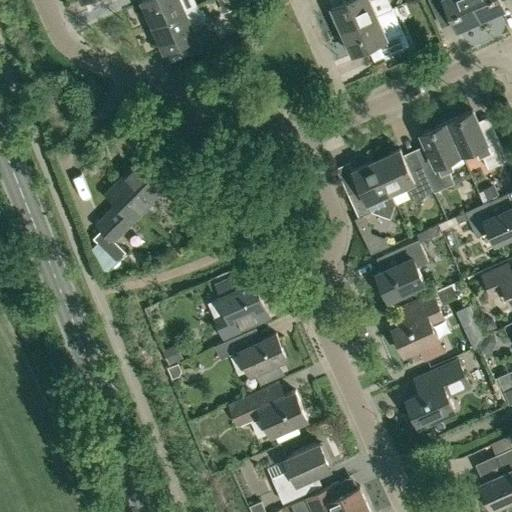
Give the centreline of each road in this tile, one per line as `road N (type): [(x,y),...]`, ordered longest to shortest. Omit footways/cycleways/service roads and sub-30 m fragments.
road 1 (residential): [(407,511),(315,314),(334,227),(301,140)]
road 2 (secondary): [(0,153),(143,511)]
road 3 (residential): [(40,0),(57,37),(80,55),(301,140)]
road 4 (residential): [(349,118),(505,49)]
road 5 (residential): [(349,118),(294,11)]
